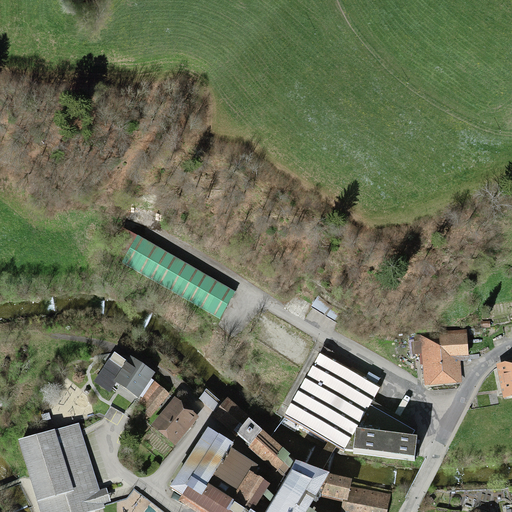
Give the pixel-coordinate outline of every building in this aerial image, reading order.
[(138,237),(123,263),(219,318),(221,319),(235,293),(138,237)] [(313,306),(340,323),(348,310),(321,293),(313,306)] [(266,324),(256,341),(296,364),(306,346),(289,337),(290,335),(284,332),(283,333),(266,324)] [(479,355),(468,355),(466,331),(418,335),(418,342),(413,342),(413,355),(422,354),(423,354),(425,381),(462,378),(460,362),(469,359),(480,358),(479,355)] [(324,349),(322,353),(285,419),(344,452),(345,451),(354,452),(354,454),(415,461),(418,440),(413,439),(413,437),(380,419),(383,413),(371,406),(381,388),(377,385),(381,379),(369,373),(368,376),(353,368),(352,370),(330,358),(333,354),(324,349)] [(164,366),(175,375),(178,371),(166,361),(166,360),(154,350),(151,354),(164,366)] [(118,380),(140,396),(154,375),(131,359),(124,370),(111,361),(100,378),(113,387),(118,380)] [(511,364),(503,367),(508,394),(511,393),(511,364)] [(168,393),(156,382),(155,383),(155,384),(141,400),(139,405),(150,414),(168,393)] [(200,399),(216,414),(215,415),(273,466),(280,466),(286,461),(288,459),(261,436),(263,434),(249,422),(248,424),(239,416),(240,414),(227,402),(225,404),(208,389),(200,399)] [(193,419),(176,404),(158,426),(176,441),(188,425),(192,428),(195,424),(192,421),(193,419)] [(87,511),(96,510),(70,428),(22,443),(43,511),(87,511)] [(172,490),(206,511),(234,511),(231,510),(252,478),(258,468),(231,450),(232,448),(209,433),(172,490)] [(271,511),(306,511),(319,491),(327,479),(297,468),(286,461),(280,466),(277,470),(283,475),(291,480),(271,511)] [(231,510),(234,511),(253,511),(269,489),(252,478),(231,510)] [(385,511),(390,494),(349,487),(349,484),(327,479),(319,491),(323,493),(346,498),(343,511),(385,511)]
